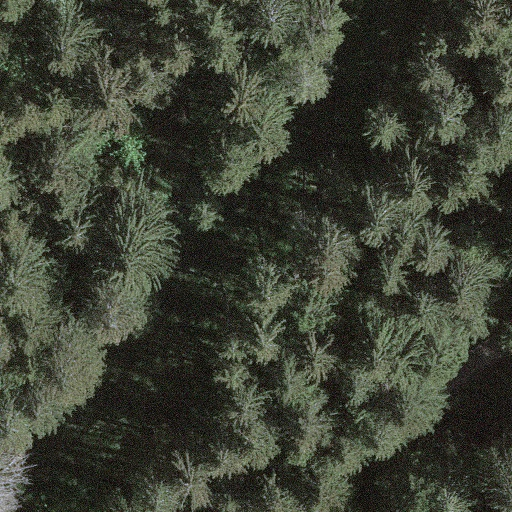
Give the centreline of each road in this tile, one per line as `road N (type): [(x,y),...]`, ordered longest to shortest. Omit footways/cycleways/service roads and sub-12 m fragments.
road 1 (track): [(0,496),(85,413),(234,295),(466,0)]
road 2 (track): [(247,511),(333,447),(511,349)]
